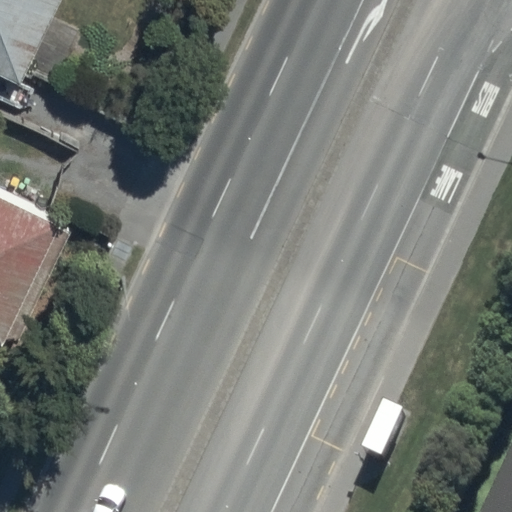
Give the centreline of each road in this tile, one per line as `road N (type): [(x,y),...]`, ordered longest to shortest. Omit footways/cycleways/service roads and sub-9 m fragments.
road 1 (secondary): [(463,0),(223,511)]
road 2 (secondary): [(81,511),(318,0)]
